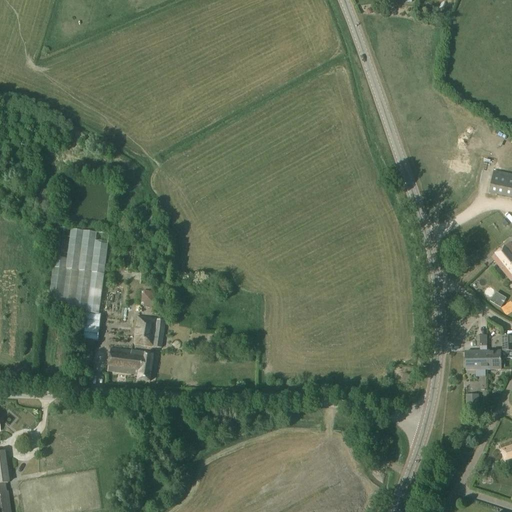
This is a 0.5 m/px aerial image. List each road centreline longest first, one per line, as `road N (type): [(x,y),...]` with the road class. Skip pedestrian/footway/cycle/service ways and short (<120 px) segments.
road 1 (unclassified): [(0,388),(293,398),(426,421)]
road 2 (tertiary): [(342,0),(424,224),(432,269)]
road 3 (tertiary): [(432,269),(437,356),(426,421)]
road 4 (residential): [(445,511),(511,384)]
